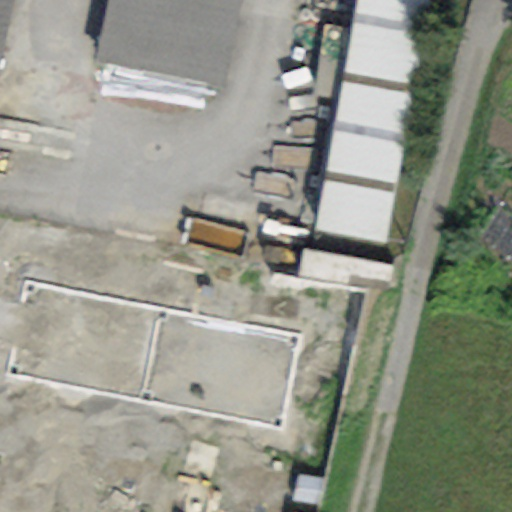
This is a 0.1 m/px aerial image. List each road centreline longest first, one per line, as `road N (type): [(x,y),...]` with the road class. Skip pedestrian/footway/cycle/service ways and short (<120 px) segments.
road 1 (track): [(504,0),(464,94),(361,511)]
road 2 (unknown): [(52,0),(53,83),(62,103),(97,127)]
